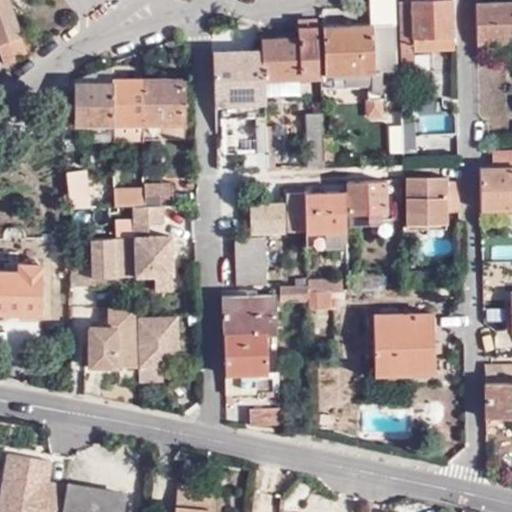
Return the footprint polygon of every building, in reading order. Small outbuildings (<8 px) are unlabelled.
[(26,51),(9,0),(0,0),(0,52),(5,66),(18,60),(16,55),(26,51)] [(401,52),(414,52),(455,51),(453,0),(400,2),(401,52)] [(511,3),(476,6),(477,46),(511,44),(511,3)] [(261,42),(262,53),(263,80),(299,79),(319,79),(316,21),(299,21),(299,40),(261,42)] [(326,75),(381,71),(396,70),(394,25),(325,30),(326,75)] [(415,72),(414,52),(401,52),(402,73),(415,72)] [(262,53),(214,56),(216,106),(264,104),(264,96),(263,80),(262,53)] [(113,66),(75,78),(75,82),(114,82),(113,79),(113,66)] [(326,75),(321,75),(322,88),(367,85),(367,100),(378,99),(378,91),(382,90),(381,71),(326,75)] [(144,123),(151,123),(185,122),(185,77),(144,78),(144,123)] [(113,79),(114,82),(114,123),(119,123),(144,123),(144,78),(113,79)] [(299,79),(263,80),(264,96),(299,94),(299,79)] [(114,82),(75,82),(75,100),(75,124),(114,123),(114,82)] [(264,104),(216,106),(216,120),(259,118),(266,118),(264,104)] [(305,115),(307,168),(325,168),(325,160),(324,137),(323,114),(305,115)] [(144,123),(119,123),(119,141),(144,141),(144,123)] [(420,124),(407,124),(406,135),(420,135),(420,124)] [(267,149),(266,129),(259,130),(257,130),(257,149),(267,149)] [(282,129),(266,129),(267,149),(267,153),(276,153),(275,138),(282,138),(282,129)] [(324,137),(325,160),(339,160),(338,136),(324,137)] [(267,153),(267,149),(257,149),(258,170),(267,170),(267,153)] [(494,170),(481,171),(482,211),(511,209),(511,152),(493,153),(494,170)] [(275,170),(276,153),(267,153),(267,170),(275,170)] [(82,169),(67,171),(71,207),(89,207),(82,169)] [(446,184),(447,179),(406,180),(407,225),(447,224),(447,212),(459,212),(458,184),(446,184)] [(161,205),(175,204),(174,181),(145,182),(145,189),(145,205),(161,205)] [(387,213),(385,181),(347,182),(349,215),(387,213)] [(115,190),(115,206),(131,206),(145,205),(145,189),(115,190)] [(346,232),(344,193),(305,195),(306,232),(307,233),(346,232)] [(306,232),(305,195),(287,196),(288,232),(306,232)] [(272,200),(273,223),(282,223),(282,199),(272,200)] [(259,224),(273,223),(272,200),(259,200),(259,224)] [(145,205),(131,206),(132,225),(147,224),(163,223),(161,205),(145,205)] [(79,218),(79,233),(90,233),(89,211),(81,211),(81,217),(79,218)] [(392,213),(387,213),(349,215),(350,228),(392,226),(392,213)] [(132,225),(133,236),(133,238),(148,237),(147,224),(132,225)] [(347,248),(346,232),(307,233),(307,249),(347,248)] [(71,268),(71,285),(95,284),(95,277),(136,274),(133,238),(133,236),(92,238),(93,253),(93,267),(71,268)] [(133,238),(136,274),(136,278),(155,276),(173,275),(171,236),(148,237),(133,238)] [(267,284),(265,238),(235,240),(238,285),(267,284)] [(93,253),(71,254),(71,268),(93,267),(93,253)] [(0,310),(41,311),(42,262),(19,262),(18,270),(0,269),(0,310)] [(408,288),(445,288),(445,273),(425,273),(424,277),(408,278),(408,288)] [(173,275),(155,276),(156,291),(173,290),(173,275)] [(347,291),(349,291),(348,280),(308,281),(308,287),(308,293),(331,292),(347,291)] [(308,293),(308,287),(281,288),(282,304),(309,303),(308,293)] [(348,306),(347,291),(331,292),(332,311),(348,306)] [(309,303),(309,311),(332,311),(331,292),(308,293),(309,303)] [(223,298),(224,336),(265,334),(277,334),(276,304),(275,295),(223,298)] [(137,307),(109,307),(109,326),(90,326),(90,367),(108,367),(108,357),(118,358),(117,367),(140,367),(137,319),(137,307)] [(426,334),(425,315),(375,316),(376,370),(414,368),(413,375),(434,375),(433,334),(426,334)] [(140,367),(140,368),(181,366),(178,317),(137,319),(140,367)] [(265,334),(224,336),(227,377),(255,375),(267,375),(265,334)] [(108,357),(108,367),(117,367),(118,358),(108,357)] [(511,365),(485,366),(486,417),(511,416),(511,365)] [(414,368),(376,370),(376,377),(413,375),(414,368)] [(255,375),(227,377),(227,394),(256,393),(255,375)] [(250,426),(281,425),(281,410),(249,412),(250,426)] [(174,511),(214,511),(217,488),(177,483),(174,511)] [(121,511),(124,494),(66,485),(61,511),(121,511)]
